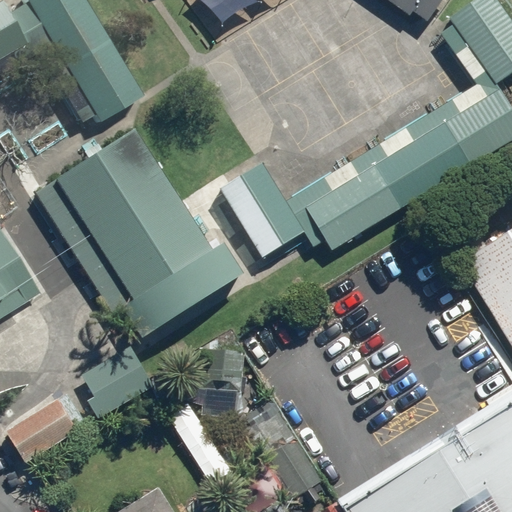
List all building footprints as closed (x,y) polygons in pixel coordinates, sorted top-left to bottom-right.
[(79,0),(15,0),(90,126),(138,98),(79,0)] [(439,0),(398,0),(428,18),(439,0)] [(511,74),(511,25),(494,0),(474,0),(445,21),(492,88),(511,74)] [(0,10),(0,61),(22,49),(0,10)] [(511,108),(502,90),(302,207),(329,252),(511,144),(511,108)] [(234,278),(134,131),(35,198),(134,345),(234,278)] [(262,167),(218,193),(260,263),(304,238),(262,167)] [(511,228),(456,262),(511,355),(511,228)] [(0,298),(16,288),(0,263),(0,298)] [(126,352),(79,378),(101,417),(148,392),(126,352)] [(68,395),(4,433),(23,465),(87,426),(68,395)] [(186,401),(160,416),(203,491),(228,477),(186,401)] [(511,511),(511,408),(341,511),(511,511)] [(261,467),(226,492),(240,511),(268,511),(285,500),(261,467)] [(116,511),(166,511),(153,490),(116,511)]
